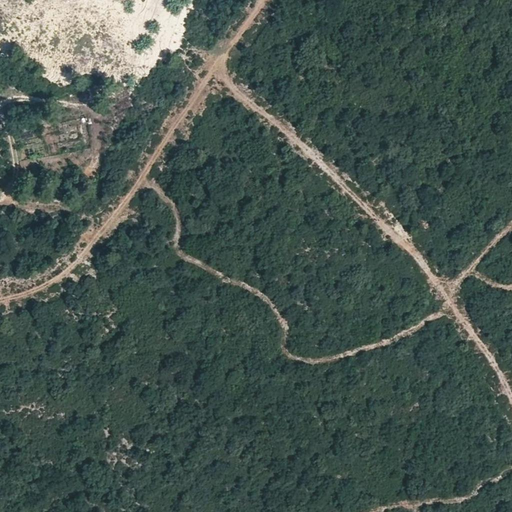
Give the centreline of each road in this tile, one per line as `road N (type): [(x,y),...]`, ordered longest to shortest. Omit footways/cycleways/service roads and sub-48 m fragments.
road 1 (track): [(212,65),(417,255),(499,365),(511,409)]
road 2 (track): [(0,300),(54,283),(212,65)]
